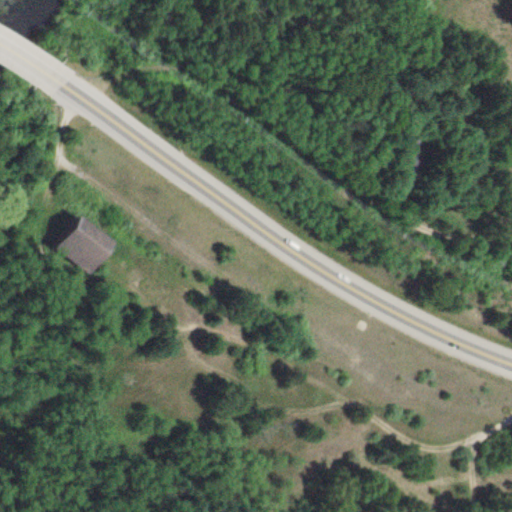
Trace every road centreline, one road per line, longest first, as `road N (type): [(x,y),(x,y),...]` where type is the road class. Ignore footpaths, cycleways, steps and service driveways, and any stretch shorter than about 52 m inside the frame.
road 1 (primary): [(511,363),(428,330),(332,278),(50,82)]
road 2 (track): [(75,98),(177,57),(393,200),(511,234)]
